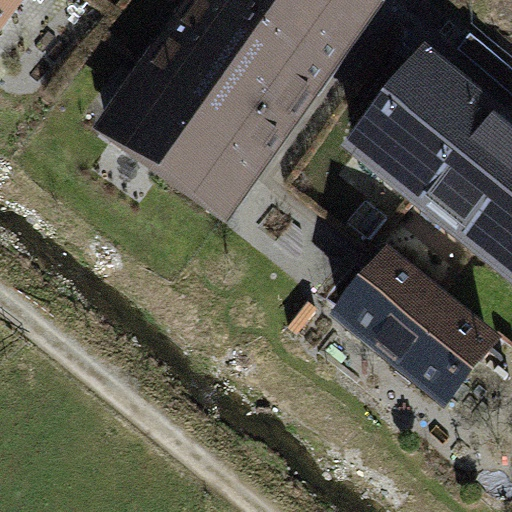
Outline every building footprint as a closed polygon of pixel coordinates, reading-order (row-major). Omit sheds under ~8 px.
[(0,0),(0,27),(23,0),(0,0)] [(368,11),(352,0),(204,0),(109,134),(223,214),(368,11)] [(511,71),(472,37),(459,52),(511,97),(511,71)] [(483,115),(425,68),(358,150),(417,197),(483,115)] [(511,198),(511,137),(483,115),(417,197),(475,245),(511,198)] [(511,198),(475,245),(511,274),(511,198)] [(490,347),(389,265),(343,321),(444,403),(490,347)]
